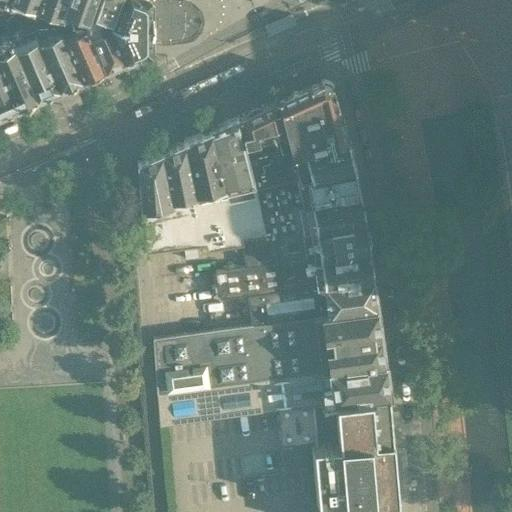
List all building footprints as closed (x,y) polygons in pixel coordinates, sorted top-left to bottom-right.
[(55,21),(57,16),(33,8),(11,0),(0,0),(0,24),(3,25),(28,23),(36,42),(58,32),(61,31),(55,21)] [(62,0),(35,0),(33,8),(57,16),(59,10),(62,0)] [(83,23),(91,0),(62,0),(59,10),(74,15),(71,23),(83,23)] [(118,0),(91,0),(83,23),(111,22),(118,0)] [(198,29),(201,19),(198,9),(191,2),(182,0),(118,0),(111,22),(111,27),(124,57),(144,48),(149,42),(181,38),(191,36),(198,29)] [(111,22),(83,23),(85,27),(102,66),(124,57),(111,27),(111,22)] [(57,86),(36,42),(28,23),(3,25),(6,32),(5,33),(12,49),(34,96),(57,86)] [(102,66),(85,27),(61,37),(79,77),(102,66)] [(58,32),(36,42),(57,86),(79,77),(61,37),(58,32)] [(0,111),(34,96),(12,49),(5,33),(0,34),(0,41),(3,48),(0,48),(0,111)] [(319,78),(276,97),(291,153),(345,138),(329,81),(319,78)] [(276,97),(236,115),(244,143),(245,142),(269,135),(275,157),(291,153),(276,97)] [(236,115),(210,127),(242,244),(266,240),(266,236),(252,181),(254,180),(245,142),(244,143),(236,115)] [(210,127),(184,138),(196,192),(205,243),(206,249),(242,244),(210,127)] [(181,140),(160,149),(170,197),(196,192),(184,138),(181,140)] [(291,153),(275,157),(251,164),(258,189),(307,177),(351,166),(345,138),(291,153)] [(170,197),(160,149),(136,160),(139,207),(170,202),(170,197)] [(351,166),(307,177),(311,202),(357,194),(351,166)] [(196,192),(170,197),(170,202),(139,207),(144,250),(145,251),(146,251),(205,243),(196,192)] [(357,194),(311,202),(309,203),(313,230),(362,221),(357,194)] [(366,250),(362,221),(313,230),(266,236),(266,240),(242,244),(246,266),(366,250)] [(370,277),(366,250),(246,266),(214,270),(219,297),(246,293),(323,284),(370,277)] [(370,277),(323,284),(246,293),(250,323),(321,316),(375,308),(370,277)] [(321,316),(250,323),(152,336),(158,424),(290,406),(290,407),(311,405),(325,404),(324,393),(332,392),(329,371),(383,363),(375,308),(321,316)] [(387,394),(383,363),(329,371),(332,392),(333,403),(387,395),(387,394)] [(396,511),(387,395),(333,403),(325,404),(311,405),(315,444),(311,444),(316,504),(342,502),(343,511),(396,511)]
